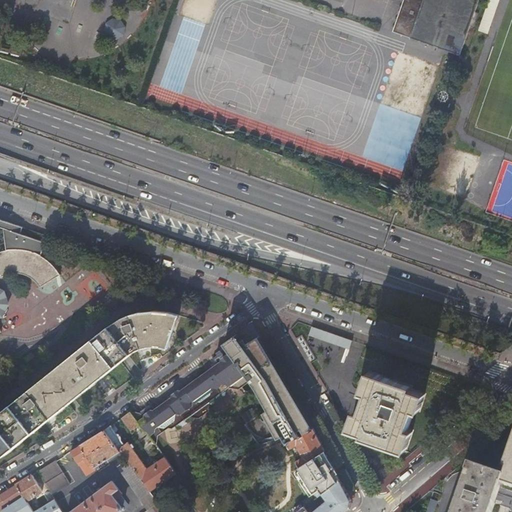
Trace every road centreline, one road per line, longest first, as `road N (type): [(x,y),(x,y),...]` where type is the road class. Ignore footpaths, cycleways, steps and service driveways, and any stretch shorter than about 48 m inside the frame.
road 1 (trunk): [(511,281),(0,105)]
road 2 (trunk): [(0,137),(395,272)]
road 3 (trunk): [(0,167),(232,250),(332,270),(395,272)]
road 4 (residential): [(272,291),(0,481)]
road 5 (tertiary): [(0,197),(272,291)]
road 6 (tertiary): [(272,291),(511,373)]
road 7 (residential): [(372,504),(271,318),(272,291)]
road 8 (residential): [(372,504),(511,395)]
road 9 (trunk): [(395,272),(511,313)]
